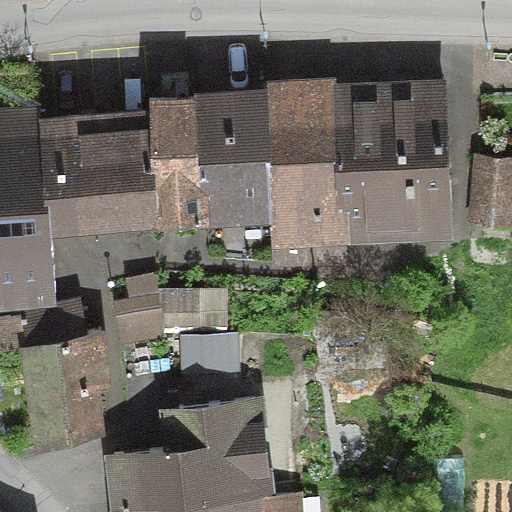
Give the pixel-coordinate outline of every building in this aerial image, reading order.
[(269,81),(269,88),(274,222),(275,265),(347,263),(346,245),(352,245),(351,214),(339,215),(335,84),(334,79),(269,81)] [(448,80),(335,84),(339,215),(351,214),(352,245),(455,241),(448,80)] [(203,97),(208,225),(274,222),(269,88),(203,90),(203,97)] [(150,99),(150,113),(155,234),(208,232),(208,225),(203,97),(150,99)] [(40,108),(0,109),(0,310),(38,309),(42,309),(57,308),(57,303),(56,299),(53,238),(52,208),(45,209),(40,120),(40,108)] [(52,208),(53,238),(155,234),(150,113),(40,120),(45,209),(52,208)] [(511,152),(476,150),(471,223),(511,226),(511,152)] [(158,290),(156,272),(126,276),(130,298),(116,300),(122,340),(164,334),(163,326),(158,290)] [(229,289),(158,290),(163,326),(229,325),(229,289)] [(42,315),(25,324),(30,344),(87,337),(82,299),(57,303),(57,308),(42,309),(42,315)] [(238,332),(184,334),(185,372),(239,370),(238,332)] [(24,345),(37,449),(95,442),(89,393),(108,391),(101,335),(87,337),(30,344),(24,345)] [(167,451),(107,457),(112,511),(119,511),(280,498),(270,394),(162,404),(167,451)] [(280,498),(119,511),(304,511),(303,496),(280,498)]
